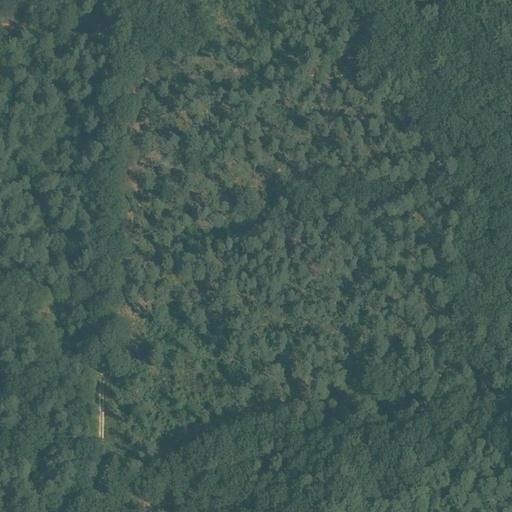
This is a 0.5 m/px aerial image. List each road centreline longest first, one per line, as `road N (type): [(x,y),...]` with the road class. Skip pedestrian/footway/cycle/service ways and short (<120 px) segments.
road 1 (track): [(95,511),(127,0)]
road 2 (track): [(123,61),(275,54),(281,0)]
road 3 (track): [(0,25),(124,43)]
